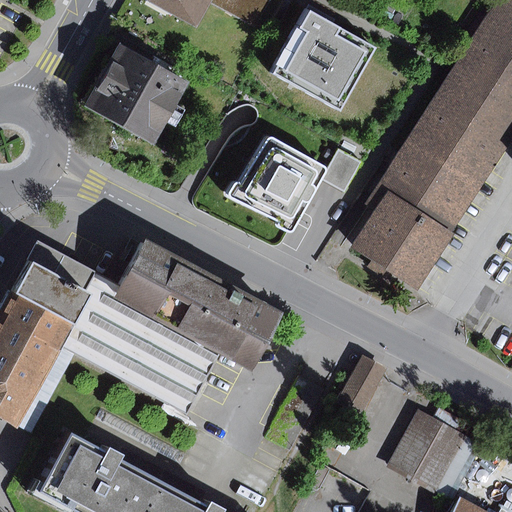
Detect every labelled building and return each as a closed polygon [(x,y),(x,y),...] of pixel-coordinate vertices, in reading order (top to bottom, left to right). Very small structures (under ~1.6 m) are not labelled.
[(148,0),(148,1),(199,28),(212,4),(214,0),(148,0)] [(269,0),(214,0),(212,4),(256,27),(269,0)] [(452,231),(511,140),(511,0),(500,0),(368,203),(382,212),(356,252),(419,293),(458,235),(452,231)] [(335,108),(370,45),(305,9),(270,71),(335,108)] [(87,106),(156,144),(190,83),(121,46),(87,106)] [(274,226),(285,231),(288,230),(290,228),(308,195),(321,172),(321,169),(320,166),(267,137),(264,137),(236,182),(234,182),(231,182),(225,192),(225,194),(226,196),(274,220),(273,223),(274,226)] [(342,152),(326,181),(346,192),(362,162),(342,152)] [(44,243),(33,262),(82,290),(93,270),(44,243)] [(284,316),(148,243),(124,287),(119,297),(221,352),(255,370),(284,316)] [(82,290),(33,262),(0,320),(0,414),(23,428),(70,347),(97,298),(82,290)] [(97,298),(70,347),(79,352),(188,412),(221,352),(119,297),(124,287),(93,270),(82,290),(97,298)] [(70,347),(23,428),(32,433),(79,352),(70,347)] [(363,359),(339,402),(361,415),(386,372),(363,359)] [(299,377),(267,437),(291,450),(292,450),(323,390),(299,377)] [(101,411),(96,420),(180,464),(184,456),(101,411)] [(419,411),(389,467),(437,493),(467,437),(419,411)] [(69,511),(152,511),(165,489),(115,463),(119,456),(110,451),(103,447),(100,453),(64,434),(33,493),(69,511)] [(478,443),(467,437),(437,493),(448,499),(478,443)] [(165,489),(152,511),(218,511),(219,511),(212,507),(205,503),(202,508),(165,489)] [(485,511),(462,499),(455,511),(485,511)]
